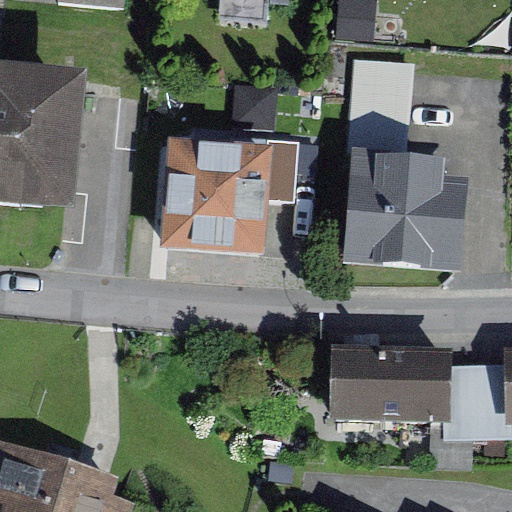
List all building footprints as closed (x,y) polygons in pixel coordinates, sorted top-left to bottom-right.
[(118,0),(59,0),(59,5),(118,11),(118,0)] [(200,0),(200,3),(283,10),(283,0),(200,0)] [(0,225),(69,233),(82,99),(0,90),(0,225)] [(270,158),(167,151),(161,257),(263,264),(270,158)] [(461,166),(349,161),(344,271),(457,275),(461,166)] [(454,429),(460,429),(461,369),(461,353),(337,352),(336,427),(454,429)] [(455,444),(511,442),(511,367),(461,369),(460,429),(454,429),(455,444)] [(122,511),(132,480),(0,438),(0,490),(32,501),(28,511),(122,511)]
